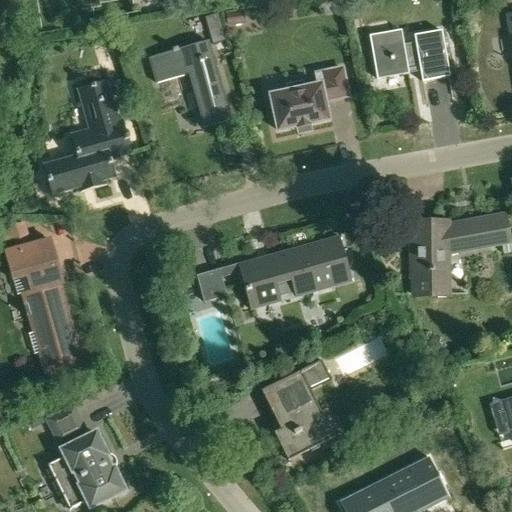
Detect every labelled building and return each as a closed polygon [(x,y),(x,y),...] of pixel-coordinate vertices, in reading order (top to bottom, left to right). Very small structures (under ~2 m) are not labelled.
[(222,30),(209,34),(212,45),(225,42),(222,30)] [(401,31),(369,37),(377,80),(409,74),(408,70),(419,68),(420,72),(422,83),(450,78),(442,32),(414,37),(415,44),(415,45),(404,47),(404,46),(401,31)] [(97,36),(99,44),(114,41),(113,33),(97,36)] [(231,121),(209,43),(149,60),(156,85),(189,75),(205,129),(231,121)] [(296,128),(297,128),(297,131),(311,129),(310,125),(311,125),(329,121),(325,102),(348,97),(342,69),(326,73),(328,84),(303,90),(301,85),(288,88),(289,93),(270,97),(272,106),(271,106),(275,123),(276,123),(278,132),(296,128)] [(96,130),(90,131),(71,137),(78,158),(44,168),(53,198),(79,190),(80,194),(108,186),(107,182),(117,179),(112,161),(133,155),(126,131),(122,132),(108,82),(78,91),(83,108),(89,106),(96,130)] [(449,253),(501,243),(509,241),(504,216),(448,227),(448,224),(413,225),(415,296),(450,295),(449,253)] [(340,238),(238,267),(240,274),(251,311),(281,302),(277,286),(290,283),(295,298),(352,283),(340,238)] [(28,316),(33,333),(29,334),(35,354),(39,353),(45,374),(85,362),(79,340),(76,341),(54,264),(57,263),(51,241),(6,254),(18,296),(22,294),(25,306),(23,306),(26,317),(28,316)] [(227,297),(220,272),(197,278),(204,303),(227,297)] [(332,383),(322,362),(262,393),(281,430),(274,434),(288,462),(310,451),(312,453),(320,449),(319,447),(334,439),(311,393),(332,383)] [(511,400),(503,403),(511,433),(511,400)] [(59,446),(61,445),(85,433),(86,432),(85,431),(74,409),(74,407),(72,408),(48,420),(47,421),(47,422),(48,422),(58,444),(59,446)] [(71,510),(87,502),(89,507),(90,509),(95,506),(123,492),(123,493),(124,492),(123,490),(114,472),(113,470),(111,471),(104,457),(105,457),(106,456),(106,454),(96,436),(97,436),(96,434),(94,435),(64,450),(63,450),(62,451),(63,453),(65,458),(49,465),(48,466),(49,468),(55,480),(63,497),(69,509),(70,511),(71,510)] [(429,458),(360,492),(370,511),(423,511),(449,500),(429,458)]
